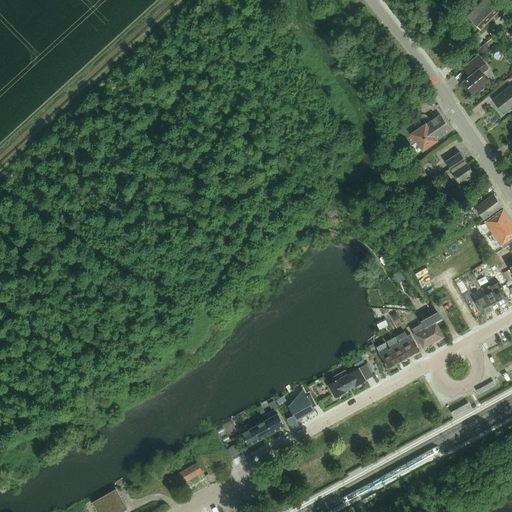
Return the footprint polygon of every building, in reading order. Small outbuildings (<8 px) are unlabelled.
[(490,0),(482,0),(476,6),(490,20),(500,9),(490,0)] [(476,6),(466,16),(480,30),(490,20),(476,6)] [(486,43),(478,50),(483,56),(491,50),(489,48),(486,43)] [(471,74),(463,81),(474,95),(490,82),(482,73),(488,68),(478,55),(464,66),(471,74)] [(494,100),(504,112),(511,105),(511,86),(501,95),(499,95),(495,98),(495,100),(494,100)] [(425,123),(412,133),(424,150),(437,140),(436,140),(451,129),(440,114),(426,125),(425,123)] [(411,135),(411,134),(403,123),(395,128),(389,132),(397,145),(411,135)] [(450,168),(443,173),(446,177),(467,163),(460,152),(445,161),(450,168)] [(467,163),(446,177),(448,180),(455,176),(459,183),(474,173),(467,163)] [(457,184),(443,193),(448,201),(462,191),(457,184)] [(487,199),(475,207),(478,212),(483,219),(502,207),(493,194),(487,199)] [(511,222),(503,209),(485,221),(500,245),(501,245),(503,248),(511,241),(511,222)] [(511,264),(510,266),(511,267),(502,272),(507,281),(511,278),(511,264)] [(493,291),(486,295),(494,309),(509,301),(499,282),(491,287),(493,291)] [(486,295),(475,301),(483,315),(494,309),(486,295)] [(432,317),(422,323),(424,326),(433,343),(444,337),(432,317)] [(424,326),(414,332),(423,348),(433,343),(424,326)] [(405,331),(397,336),(399,340),(399,341),(408,357),(420,350),(411,334),(410,335),(407,336),(407,335),(405,331)] [(399,341),(390,346),(398,362),(408,357),(399,341)] [(380,352),(379,352),(387,368),(388,367),(398,362),(390,346),(388,347),(380,352)] [(354,369),(365,363),(360,356),(350,361),(354,369)] [(365,380),(373,376),(367,363),(329,384),(336,397),(366,381),(365,380)] [(475,389),(478,395),(496,385),(493,379),(475,389)] [(306,395),(287,405),(295,419),(313,409),(306,395)] [(273,401),(268,404),(269,405),(271,410),(277,407),(275,404),(273,401)] [(273,432),(285,425),(278,412),(266,419),(273,432)] [(260,439),(273,432),(266,419),(253,426),(260,439)] [(249,445),(260,439),(253,426),(242,432),(249,445)] [(236,462),(248,457),(241,442),(230,447),(236,462)] [(179,484),(203,470),(198,461),(174,475),(179,484)] [(118,511),(127,507),(116,489),(93,502),(98,511),(118,511)]
